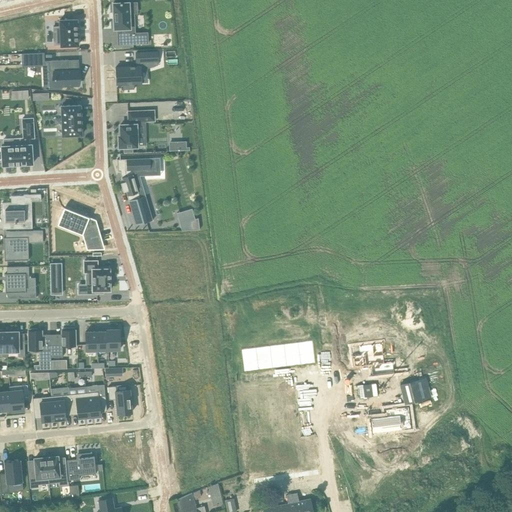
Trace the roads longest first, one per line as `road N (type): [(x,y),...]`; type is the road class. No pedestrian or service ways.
road 1 (residential): [(93,0),(99,174)]
road 2 (residential): [(155,422),(0,439)]
road 3 (residential): [(336,511),(311,369)]
road 4 (residential): [(99,174),(137,310)]
road 5 (residential): [(0,314),(137,310)]
